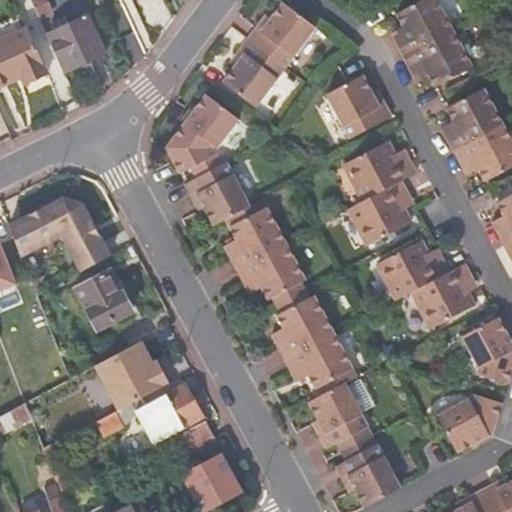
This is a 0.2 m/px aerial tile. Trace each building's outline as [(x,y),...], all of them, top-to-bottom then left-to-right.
[(47,0),(31,0),(40,19),(49,15),(48,11),(52,9),(50,3),(48,3),(47,0)] [(403,28),(391,35),(404,59),(453,33),(434,0),(426,0),(397,16),(403,28)] [(259,24),(248,39),(285,68),(315,29),(282,4),(270,20),(264,27),(259,24)] [(57,32),(48,36),(65,72),(106,53),(89,17),(88,18),(70,26),(57,32)] [(27,30),(0,41),(0,88),(20,78),(24,86),(47,75),(27,30)] [(453,33),(404,59),(416,83),(428,76),(435,89),(472,70),(453,33)] [(285,68),(248,39),(235,56),(240,59),(234,67),(222,83),(255,108),(285,68)] [(376,104),(372,95),(362,78),(326,97),(349,141),(391,119),(382,101),(376,104)] [(441,129),(454,152),(502,126),(483,89),(446,109),(453,123),(441,129)] [(180,175),(191,170),(218,155),(219,155),(217,149),(238,122),(205,97),(165,149),(180,175)] [(511,144),(502,126),(454,152),(466,175),(478,169),(485,182),(511,167),(511,144)] [(401,183),(417,174),(407,156),(397,162),(394,156),(387,143),(344,166),(363,203),(401,183)] [(250,209),(226,164),(223,166),(196,180),(184,187),(194,204),(198,201),(203,209),(213,228),(225,222),(250,209)] [(363,203),(349,211),(369,248),(411,225),(403,211),(400,205),(410,199),(401,183),(363,203)] [(491,222),(504,246),(511,241),(511,195),(496,204),(503,216),(491,222)] [(81,272),(111,256),(83,204),(64,198),(10,227),(20,254),(21,256),(59,237),(63,238),(81,272)] [(223,248),(236,272),(285,245),(266,210),(229,229),(235,241),(223,248)] [(377,264),(396,300),(411,292),(450,272),(441,256),(430,261),(426,254),(420,241),(377,264)] [(285,245),(236,272),(248,295),(260,288),(267,301),(271,298),(301,283),(304,281),(285,245)] [(21,256),(20,254),(5,261),(16,290),(32,284),(21,256)] [(474,281),(465,264),(450,272),(411,292),(430,329),(473,306),(467,294),(463,287),(474,281)] [(110,270),(75,288),(96,329),(131,311),(110,270)] [(270,335),(283,359),(332,333),(312,296),(309,298),(280,313),(275,316),(282,329),(270,335)] [(478,374),(508,382),(511,367),(511,341),(498,317),(463,337),(479,368),(478,374)] [(332,333),(283,359),(295,382),(307,376),(314,389),(352,369),(332,333)] [(156,361),(145,339),(94,366),(117,410),(119,409),(146,395),(173,381),(164,365),(160,367),(156,361)] [(352,369),(314,389),(318,397),(344,383),(356,376),(352,369)] [(189,380),(139,406),(159,443),(207,417),(189,380)] [(318,397),(308,402),(317,419),(322,428),(317,431),(327,449),(331,447),(368,427),(344,383),(318,397)] [(491,435),(497,416),(502,401),(472,393),(470,400),(439,416),(457,452),(488,434),(491,435)] [(25,403),(0,415),(0,433),(30,418),(25,403)] [(127,425),(119,409),(117,410),(100,420),(108,435),(127,425)] [(203,421),(154,447),(160,458),(166,454),(168,457),(210,434),(203,421)] [(372,434),(368,427),(331,447),(336,454),(372,434)] [(340,462),(376,442),(372,434),(336,454),(340,462)] [(57,442),(43,450),(48,462),(71,450),(64,439),(57,442)] [(354,487),(364,506),(400,487),(376,442),(340,462),(335,464),(344,482),(349,479),(354,487)] [(219,453),(192,468),(202,488),(192,494),(201,511),(204,511),(241,492),(219,453)] [(499,480),(481,490),(493,511),(511,511),(511,480),(510,482),(502,486),(499,480)] [(493,511),(481,490),(463,500),(466,505),(458,509),(452,511),(493,511)] [(117,511),(145,511),(140,500),(117,511)]
